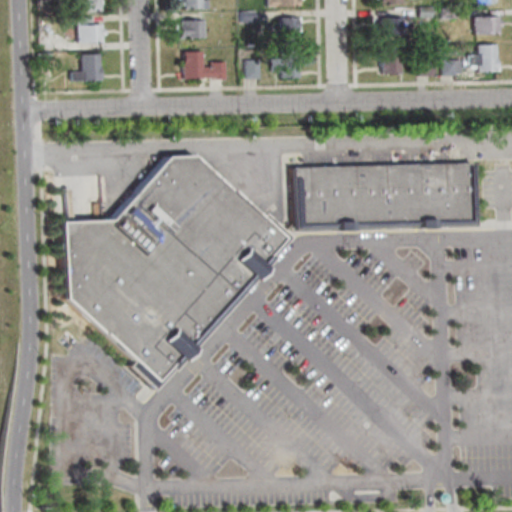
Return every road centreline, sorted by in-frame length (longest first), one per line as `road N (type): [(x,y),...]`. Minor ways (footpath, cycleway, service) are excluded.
road 1 (secondary): [(4,511),(22,324),(13,0)]
road 2 (residential): [(511,98),(16,109)]
